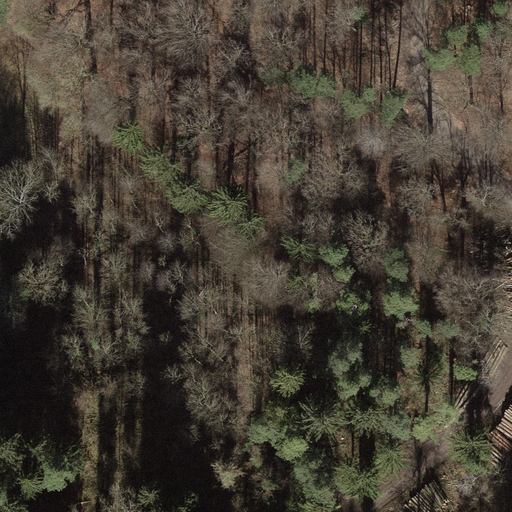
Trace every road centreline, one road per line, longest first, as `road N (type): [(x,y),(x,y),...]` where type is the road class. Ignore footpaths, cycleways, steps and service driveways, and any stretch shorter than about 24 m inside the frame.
road 1 (track): [(511,195),(434,106),(413,38),(424,0)]
road 2 (track): [(357,511),(511,375)]
